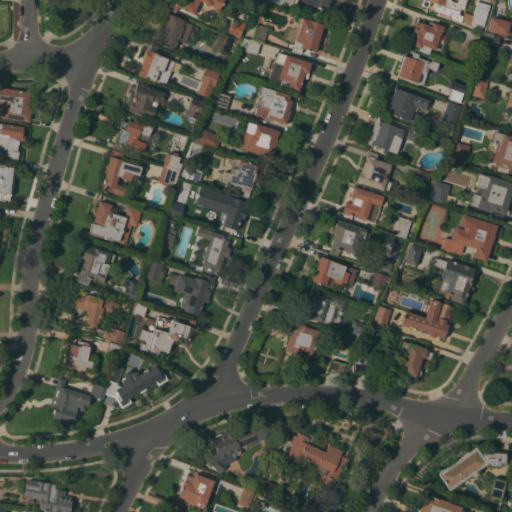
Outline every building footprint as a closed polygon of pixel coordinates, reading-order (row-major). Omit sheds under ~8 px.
[(198,0),(193,14),(177,7),(175,11),(172,9),(175,0),(222,0),(218,8),(209,4),(208,5),(206,6),(203,4),(202,3),(202,1),(200,0),(198,0)] [(300,0),(329,0),(327,11),(300,2),(300,0)] [(472,29),(474,23),(461,19),(460,22),(447,18),(447,15),(444,14),(444,15),(438,13),(438,12),(432,10),(434,2),(427,0),(464,0),(462,8),(459,8),(458,14),(462,15),(463,12),(473,15),(477,1),(488,5),(482,26),(481,26),(479,31),(472,29)] [(185,41),(179,39),(176,46),(173,45),(172,48),(155,42),(159,31),(166,13),(193,23),(185,41)] [(314,52),(301,48),(299,53),(291,50),(293,42),(286,40),(286,36),(286,35),(287,33),(288,31),(289,29),(290,28),(292,28),(293,28),(294,27),(297,16),(322,24),(314,52)] [(486,31),(490,16),(509,21),(506,35),(486,31)] [(238,36),(226,31),(231,19),(241,23),(242,21),(244,22),(238,36)] [(416,20),(427,25),(428,21),(443,26),(440,35),(439,34),(436,42),(438,42),(435,49),(434,49),(430,48),(428,54),(417,50),(418,47),(407,43),(416,20)] [(263,42),(251,38),(256,24),(267,27),(263,42)] [(479,33),(475,45),(464,41),(468,29),(479,33)] [(499,35),(494,55),(479,52),(485,31),(499,35)] [(226,53),(213,48),(220,32),(233,38),(226,53)] [(260,42),(256,54),(237,48),(242,37),(260,42)] [(142,60),(141,60),(146,48),(160,54),(160,55),(173,61),(163,85),(150,79),(149,80),(136,75),(142,60)] [(403,55),(410,58),(412,51),(417,53),(416,56),(426,60),(427,56),(433,59),(433,60),(436,61),(433,70),(426,67),(424,74),(420,72),(416,82),(396,75),(403,55)] [(297,91),(286,87),(287,86),(279,84),(280,81),(272,78),(277,63),(272,61),(274,56),(276,57),(277,52),(310,62),(307,71),(308,72),(306,78),(302,77),(297,91)] [(207,65),(219,70),(214,83),(202,78),(207,65)] [(473,76),(487,80),(483,98),(469,94),(473,76)] [(147,81),(146,86),(161,91),(165,93),(162,103),(158,102),(155,101),(153,105),(155,106),(151,117),(134,111),(135,109),(128,107),(130,101),(126,100),(128,93),(132,95),(137,78),(147,81)] [(284,93),(288,95),(287,99),(291,100),(288,109),(289,109),(285,124),(262,117),(255,114),(258,105),(260,105),(262,96),(258,95),(261,85),(284,93)] [(448,98),(452,87),(457,89),(458,85),(465,87),(459,102),(448,98)] [(0,107),(0,86),(28,91),(26,108),(30,108),(28,122),(0,117),(0,112),(1,108),(0,107)] [(394,87),(428,99),(424,109),(413,105),(411,111),(419,114),(416,122),(408,119),(407,121),(400,119),(401,117),(385,111),(394,87)] [(230,95),(225,111),(207,105),(212,89),(230,95)] [(203,101),(196,119),(184,114),(191,97),(203,101)] [(453,124),(440,119),(447,101),(460,105),(453,124)] [(395,153),(366,143),(374,118),(379,120),(380,116),(392,120),(387,118),(385,122),(404,129),(395,153)] [(141,125),(142,121),(152,125),(147,137),(138,133),(136,139),(145,143),(141,153),(123,145),(121,150),(112,146),(120,127),(119,126),(121,120),(127,123),(128,119),(141,125)] [(278,130),(275,139),(276,139),(271,157),(239,147),(247,121),(253,123),(253,122),(278,130)] [(0,122),(22,126),(21,133),(22,134),(23,135),(23,136),(24,137),(23,138),(23,139),(22,140),(21,140),(20,140),(19,140),(17,140),(16,150),(18,151),(18,152),(19,152),(18,158),(17,158),(17,159),(8,157),(8,158),(0,156),(0,122)] [(420,130),(415,142),(404,137),(409,126),(420,130)] [(220,135),(216,148),(192,140),(196,127),(220,135)] [(511,170),(507,169),(498,166),(499,164),(491,161),(496,143),(489,141),(492,130),(511,135),(511,170)] [(201,144),(196,161),(186,158),(192,141),(201,144)] [(463,165),(449,161),(454,141),(469,145),(463,165)] [(141,166),(139,170),(141,170),(140,172),(139,172),(138,175),(132,174),(130,181),(121,178),(119,184),(125,186),(122,196),(100,189),(105,172),(102,171),(105,164),(106,165),(111,149),(123,152),(120,160),(141,166)] [(375,159),(390,164),(385,179),(390,181),(387,191),(355,181),(358,170),(360,170),(362,164),(364,157),(365,155),(366,155),(367,152),(368,150),(377,153),(376,155),(375,159)] [(162,164),(166,152),(171,154),(171,151),(177,153),(176,155),(179,156),(177,162),(181,163),(179,169),(162,164)] [(218,180),(221,171),(223,170),(229,172),(234,157),(259,165),(256,176),(260,177),(257,185),(251,183),(249,189),(218,180)] [(0,164),(12,166),(12,171),(13,172),(10,194),(10,195),(8,196),(8,201),(0,199),(0,164)] [(179,169),(173,186),(157,181),(162,164),(179,169)] [(184,165),(202,171),(201,176),(182,171),(184,165)] [(430,173),(425,185),(413,180),(417,169),(430,173)] [(201,176),(199,183),(180,178),(182,171),(201,176)] [(511,182),(511,186),(503,214),(502,213),(500,221),(488,217),(490,209),(489,209),(488,211),(475,207),(475,206),(468,204),(472,193),(473,193),(475,186),(473,185),(477,172),(485,175),(485,174),(511,182)] [(443,204),(429,200),(436,180),(449,184),(443,204)] [(382,195),(374,222),(341,212),(345,200),(351,202),(352,197),(350,196),(353,186),(382,195)] [(230,198),(230,196),(244,201),(242,207),(246,208),(243,219),(239,218),(235,230),(221,225),(225,212),(212,208),(211,210),(202,207),(205,200),(212,203),(215,193),(230,198)] [(180,217),(166,213),(171,196),(185,200),(180,217)] [(96,234),(95,235),(90,234),(90,233),(89,232),(94,215),(91,214),(93,207),(96,208),(98,200),(111,203),(107,215),(109,215),(110,212),(124,216),(127,205),(141,209),(136,226),(131,224),(125,244),(118,242),(118,241),(96,234)] [(496,224),(493,234),(490,243),(484,260),(472,256),(475,248),(463,245),(460,254),(440,248),(443,237),(449,238),(453,226),(462,228),(462,227),(456,225),(460,213),(496,224)] [(405,238),(393,234),(398,216),(410,220),(405,238)] [(172,229),(175,230),(169,248),(156,244),(164,218),(174,220),(172,229)] [(338,218),(338,219),(341,220),(343,220),(343,221),(346,222),(346,221),(352,223),(352,224),(355,225),(355,224),(358,225),(358,226),(361,227),(361,226),(363,226),(363,228),(366,229),(364,235),(363,238),(359,236),(353,255),(351,254),(351,252),(348,251),(348,253),(344,252),(344,251),(341,250),(341,251),(338,250),(337,255),(328,252),(329,247),(328,247),(329,243),(330,244),(332,238),(331,238),(332,234),(333,234),(334,231),(332,231),(336,218),(338,218)] [(228,236),(225,246),(229,248),(226,257),(222,256),(217,271),(200,266),(203,257),(201,256),(207,238),(194,234),(197,226),(228,236)] [(385,233),(387,233),(387,232),(393,234),(393,235),(404,239),(402,245),(399,243),(397,249),(385,245),(385,247),(382,246),(382,245),(381,245),(385,233)] [(421,245),(413,267),(401,262),(409,241),(421,245)] [(95,245),(95,248),(115,254),(111,265),(107,264),(102,282),(89,278),(87,286),(76,282),(78,276),(77,275),(82,260),(79,259),(84,242),(95,245)] [(393,259),(389,271),(376,267),(379,255),(393,259)] [(319,256),(356,269),(350,285),(342,282),(339,284),(334,282),(333,280),(331,287),(311,281),(319,256)] [(473,268),(469,277),(471,278),(468,286),(462,304),(449,299),(450,296),(441,293),(442,291),(438,290),(441,280),(440,280),(441,277),(439,276),(442,268),(431,265),(434,257),(445,260),(446,258),(473,268)] [(157,281),(143,277),(149,259),(162,263),(157,281)] [(383,288),(370,283),(374,270),(387,275),(383,288)] [(193,278),(193,276),(201,278),(202,274),(214,277),(212,285),(211,285),(209,289),(211,289),(207,302),(202,300),(197,315),(183,310),(184,307),(179,306),(179,301),(180,297),(181,296),(183,293),(172,289),(178,273),(193,278)] [(121,296),(126,280),(136,283),(134,289),(136,290),(133,300),(121,296)] [(328,323),(320,320),(320,321),(300,315),(304,305),(300,304),(303,295),(306,296),(309,290),(311,285),(318,288),(317,291),(345,300),(341,310),(333,307),(328,323)] [(85,310),(72,306),(76,292),(86,295),(87,293),(93,295),(92,296),(117,302),(116,305),(118,305),(118,308),(120,309),(118,314),(114,313),(113,317),(101,313),(100,318),(98,317),(96,328),(84,325),(87,313),(84,313),(85,310)] [(424,317),(425,312),(423,311),(426,303),(428,304),(430,299),(439,302),(439,301),(453,306),(442,338),(435,335),(432,337),(429,336),(428,332),(408,325),(407,327),(400,324),(405,310),(424,317)] [(147,304),(143,317),(131,313),(135,301),(147,304)] [(377,305),(390,309),(384,327),(371,323),(377,305)] [(159,350),(158,352),(147,348),(146,351),(145,351),(145,352),(137,350),(139,341),(144,343),(145,340),(137,338),(140,328),(151,332),(153,327),(166,332),(171,318),(177,320),(176,321),(187,325),(189,318),(195,320),(189,338),(185,337),(176,335),(177,336),(176,338),(175,339),(174,340),(172,340),(170,344),(169,343),(167,352),(159,350)] [(365,324),(361,338),(348,334),(353,320),(365,324)] [(283,350),(292,321),(304,324),(304,326),(318,330),(311,355),(301,352),(300,355),(283,350)] [(102,337),(106,325),(124,331),(120,343),(102,337)] [(359,338),(355,350),(334,344),(337,332),(359,338)] [(398,371),(405,351),(396,348),(399,339),(424,348),(424,349),(432,352),(429,358),(424,356),(423,357),(422,357),(420,363),(419,363),(417,367),(420,368),(421,371),(419,375),(418,377),(415,376),(414,377),(398,371)] [(91,361),(90,368),(84,366),(83,370),(61,365),(63,358),(62,358),(64,349),(68,350),(69,344),(76,345),(77,340),(88,343),(87,346),(90,346),(89,351),(88,351),(86,360),(91,361)] [(120,345),(116,357),(104,352),(108,341),(120,345)] [(356,354),(368,360),(368,374),(353,372),(352,371),(351,370),(350,368),(351,366),(351,364),(356,354)] [(330,359),(344,363),(341,372),(327,371),(330,359)] [(129,402),(121,407),(115,396),(105,393),(109,380),(116,383),(118,386),(122,384),(120,380),(123,378),(121,374),(128,369),(129,370),(132,368),(133,371),(136,371),(137,374),(154,364),(158,371),(162,369),(167,379),(156,385),(154,381),(127,398),(129,402)] [(62,387),(89,396),(89,397),(94,398),(92,406),(87,404),(86,405),(84,405),(83,410),(75,408),(74,411),(75,411),(70,426),(59,423),(59,421),(59,420),(58,420),(58,419),(51,417),(54,406),(48,404),(57,376),(65,379),(62,387)] [(90,395),(93,384),(105,387),(101,399),(90,395)] [(240,450),(239,452),(238,453),(235,455),(237,459),(226,463),(227,464),(219,473),(210,466),(209,467),(196,455),(207,442),(214,448),(210,438),(230,429),(232,432),(258,421),(265,438),(240,448),(240,450)] [(292,434),(295,435),(297,431),(308,437),(306,443),(324,451),(327,444),(341,450),(339,454),(347,459),(343,467),(341,466),(330,488),(318,482),(321,475),(312,471),(315,464),(298,456),(294,464),(284,458),(291,444),(288,443),(292,434)] [(448,490),(436,473),(467,451),(475,446),(480,454),(484,451),(505,452),(505,463),(499,463),(499,465),(490,465),(490,463),(486,463),(448,490)] [(203,508),(184,501),(182,507),(175,504),(177,497),(177,496),(183,480),(185,474),(190,476),(191,472),(196,473),(196,472),(206,475),(206,476),(214,479),(203,508)] [(492,477),(505,480),(500,500),(487,497),(492,477)] [(23,495),(26,479),(54,483),(54,488),(65,490),(64,495),(71,496),(69,511),(58,511),(47,510),(47,511),(42,511),(42,508),(37,508),(39,497),(23,495)] [(262,479),(275,485),(268,500),(255,494),(257,490),(262,479)] [(242,487),(253,491),(247,508),(236,504),(242,487)] [(449,502),(460,506),(460,508),(462,509),(463,511),(416,511),(418,507),(419,507),(424,493),(449,502)]
